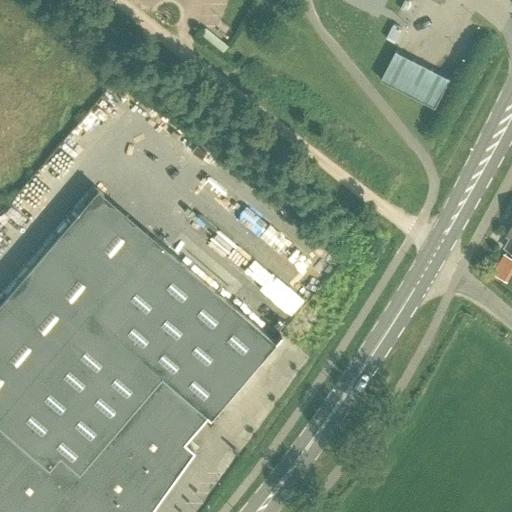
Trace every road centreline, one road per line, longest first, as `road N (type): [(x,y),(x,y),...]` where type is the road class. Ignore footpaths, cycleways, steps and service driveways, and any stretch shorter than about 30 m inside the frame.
road 1 (track): [(435,254),(118,0)]
road 2 (secondary): [(260,511),(435,254)]
road 3 (secondary): [(435,254),(511,106)]
